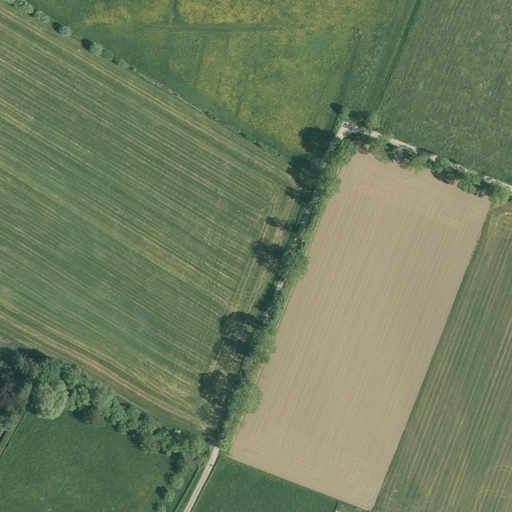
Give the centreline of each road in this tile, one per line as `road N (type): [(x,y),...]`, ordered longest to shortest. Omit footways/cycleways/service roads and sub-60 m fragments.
road 1 (residential): [(186,511),(343,123)]
road 2 (unclassified): [(511,189),(343,123)]
